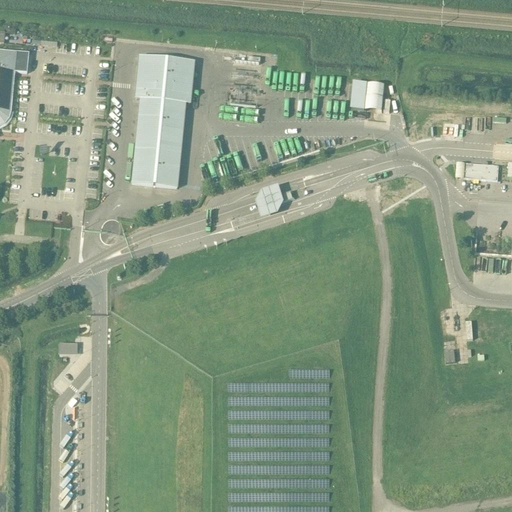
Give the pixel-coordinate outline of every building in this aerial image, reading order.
[(3,52),(31,53),(31,44),(24,44),(24,47),(4,46),(3,52)] [(17,54),(0,52),(0,128),(5,126),(9,121),(11,114),(17,54)] [(191,107),(195,64),(141,59),(137,102),(142,102),(134,187),(178,191),(186,107),(191,107)] [(384,87),(355,86),(354,110),(383,111),(384,87)] [(499,168),(465,165),(464,180),(497,182),(499,168)] [(271,199),(266,200),(265,204),(266,208),(270,210),(275,209),(277,204),(281,203),(281,205),(294,201),(291,193),(278,197),(279,199),(275,201),(271,199)] [(75,346),(59,346),(59,354),(75,354),(75,346)]
